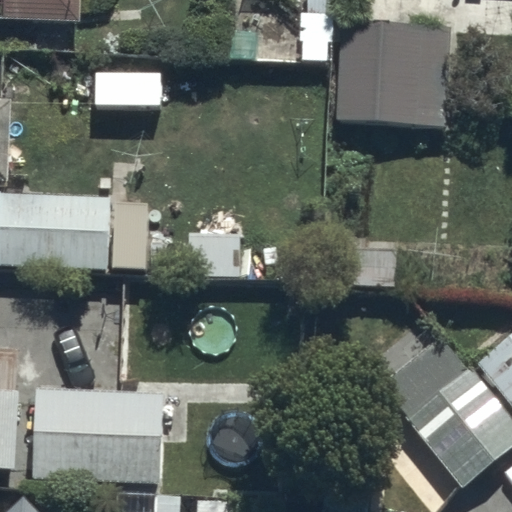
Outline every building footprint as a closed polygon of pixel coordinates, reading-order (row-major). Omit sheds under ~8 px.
[(76,0),(0,0),(0,16),(75,19),(76,0)] [(233,0),(230,62),(330,63),(331,0),(307,0),(308,2),(233,0)] [(448,19),(337,16),(334,120),(445,124),(448,19)] [(0,265),(144,270),(145,225),(146,194),(0,188),(0,265)] [(238,228),(185,226),(183,272),(237,274),(238,228)] [(511,330),(475,361),(511,403),(511,330)] [(511,444),(511,421),(438,336),(376,389),(460,488),(511,444)] [(34,382),(34,386),(31,477),(158,481),(161,387),(34,382)] [(0,467),(11,468),(15,386),(0,385),(0,467)] [(35,511),(20,495),(1,511),(35,511)]
